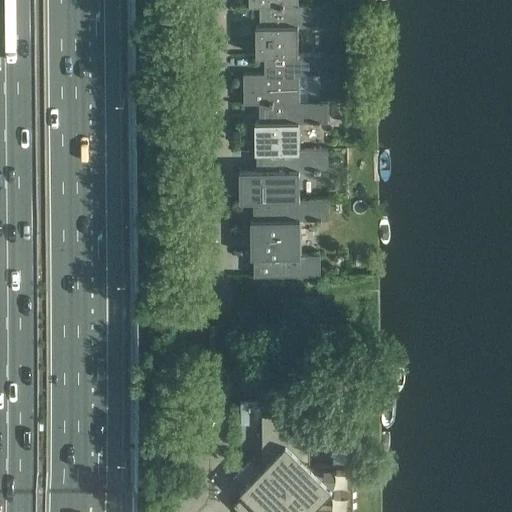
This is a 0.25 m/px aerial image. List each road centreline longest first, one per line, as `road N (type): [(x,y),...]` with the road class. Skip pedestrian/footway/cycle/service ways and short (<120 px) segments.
road 1 (residential): [(183,511),(200,482),(196,0)]
road 2 (motorway): [(69,511),(67,0)]
road 3 (motorway): [(3,0),(5,511)]
